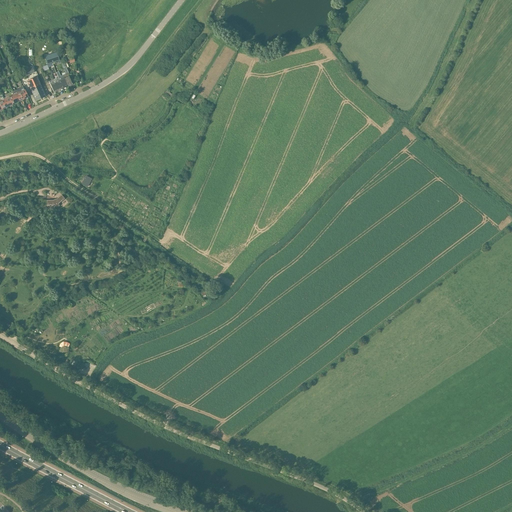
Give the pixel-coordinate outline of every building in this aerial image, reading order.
[(57,53),(45,57),(47,64),(59,60),(57,53)] [(73,57),(60,61),(61,63),(63,69),(68,67),(66,62),(69,61),(69,62),(74,61),(73,57)] [(34,72),(32,67),(24,71),(26,76),(34,72)] [(72,84),(67,74),(63,76),(67,87),(72,84)] [(63,89),(67,87),(63,76),(60,77),(61,80),(59,80),(63,89)] [(32,79),(27,81),(36,101),(45,96),(37,77),(32,79)] [(54,80),(58,91),(63,89),(59,80),(58,81),(57,78),(54,80)] [(54,93),(58,91),(54,80),(51,81),(52,84),(50,85),(54,93)] [(20,88),(17,89),(22,100),(27,97),(24,90),(21,91),(20,88)] [(14,90),(12,91),(17,102),(22,100),(17,89),(14,90)] [(12,91),(7,94),(12,104),(17,102),(12,91)] [(7,107),(12,104),(7,94),(5,95),(6,98),(4,99),(7,107)] [(91,179),(86,176),(82,184),(87,186),(91,179)] [(53,200),(47,200),(47,205),(55,205),(56,207),(60,206),(59,203),(65,198),(62,195),(57,199),(53,200)]
